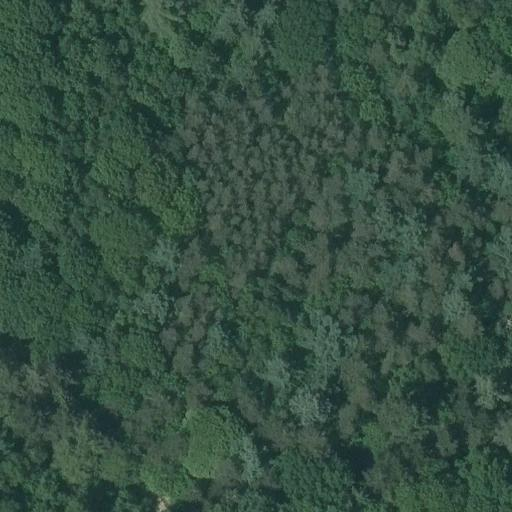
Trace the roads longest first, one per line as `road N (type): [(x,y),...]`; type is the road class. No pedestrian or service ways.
road 1 (unknown): [(297,511),(319,458),(363,401),(411,365),(511,328)]
road 2 (track): [(0,308),(167,511)]
road 3 (unknown): [(351,82),(398,152),(511,247)]
